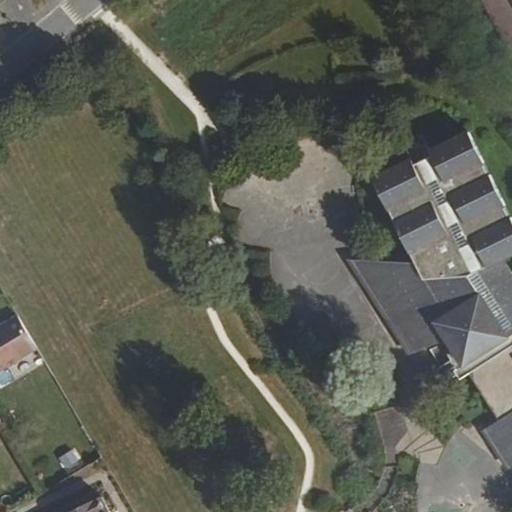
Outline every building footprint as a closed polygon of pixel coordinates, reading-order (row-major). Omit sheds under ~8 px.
[(511,0),(474,0),(511,74),(511,0)] [(449,333),(463,353),(503,410),(490,420),(511,454),(511,255),(507,243),(511,240),(511,205),(463,119),(427,139),(433,148),(414,159),(408,150),(369,172),(413,247),(350,256),(379,302),(395,323),(410,346),(449,333)] [(0,367),(35,347),(16,314),(0,324),(0,367)] [(57,460),(67,475),(83,464),(74,449),(57,460)] [(105,511),(98,495),(63,511),(105,511)]
